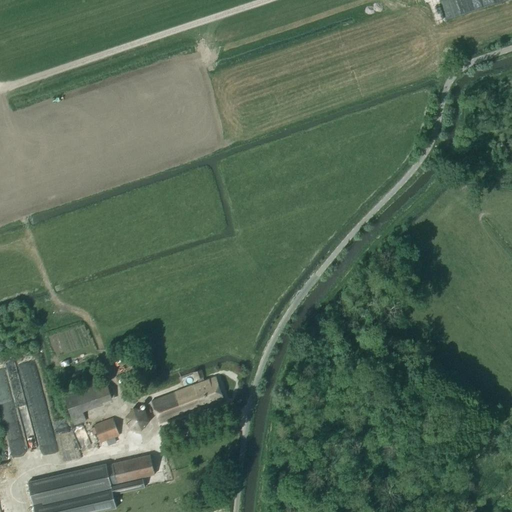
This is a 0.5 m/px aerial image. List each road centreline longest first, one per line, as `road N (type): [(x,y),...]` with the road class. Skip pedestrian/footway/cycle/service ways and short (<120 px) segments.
road 1 (unclassified): [(234,511),(247,412),(287,312),(424,153),(456,71),(511,49)]
road 2 (track): [(272,0),(0,91)]
